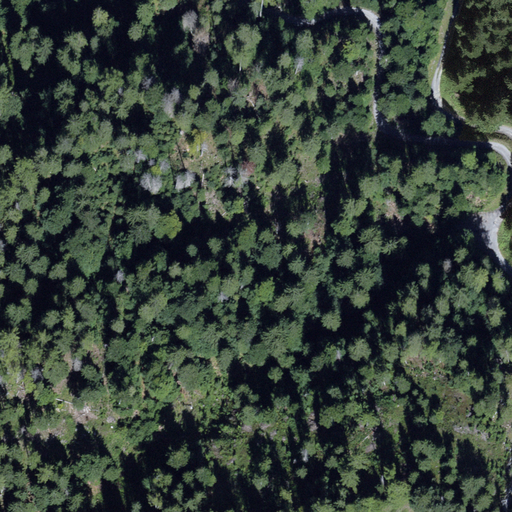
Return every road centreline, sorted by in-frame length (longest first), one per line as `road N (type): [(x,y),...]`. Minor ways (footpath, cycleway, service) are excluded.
road 1 (track): [(511,138),(498,130),(406,124),(380,111),(373,88),(376,8),(348,0),(317,16),(232,0)]
road 2 (track): [(460,0),(439,82),(460,127)]
